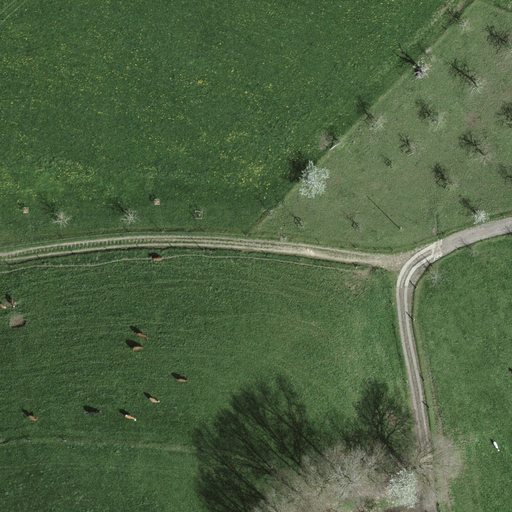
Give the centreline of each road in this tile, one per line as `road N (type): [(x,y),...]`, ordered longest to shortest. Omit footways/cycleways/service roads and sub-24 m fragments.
road 1 (track): [(408,266),(175,240),(0,259)]
road 2 (track): [(451,241),(408,266),(403,286),(435,511)]
